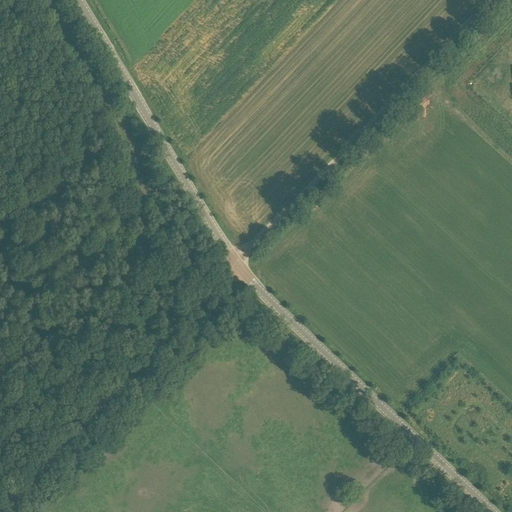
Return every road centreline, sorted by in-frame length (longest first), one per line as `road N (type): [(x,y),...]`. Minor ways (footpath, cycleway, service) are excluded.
road 1 (track): [(51,0),(135,151),(145,204),(143,249),(126,308),(87,375)]
road 2 (track): [(237,266),(491,0)]
road 3 (unclassified): [(490,511),(237,266)]
road 4 (unclassified): [(8,511),(237,266)]
road 5 (unclassified): [(237,266),(79,0)]
